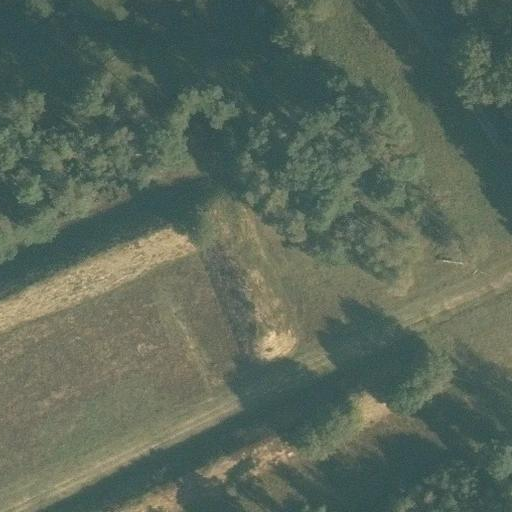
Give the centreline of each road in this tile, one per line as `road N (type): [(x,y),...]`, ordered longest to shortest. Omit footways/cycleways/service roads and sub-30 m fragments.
road 1 (track): [(0,511),(511,269)]
road 2 (track): [(404,0),(511,160)]
